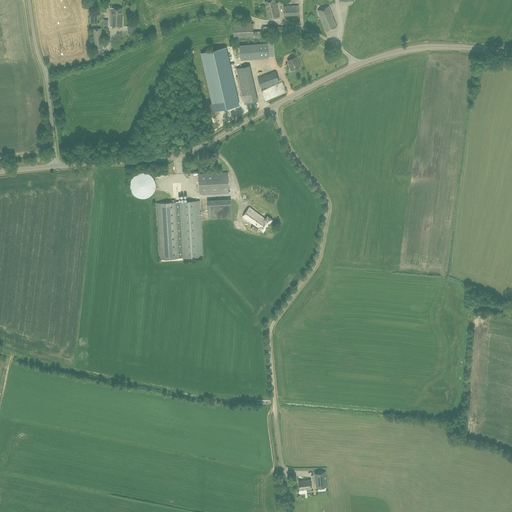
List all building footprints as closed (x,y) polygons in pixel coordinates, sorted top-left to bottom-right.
[(276,4),(275,0),(267,0),(265,1),(266,7),(268,19),(279,17),(277,4),(276,4)] [(284,15),(299,15),(298,5),(283,6),(284,15)] [(326,31),(337,27),(329,6),(318,10),(326,31)] [(122,17),(122,8),(110,8),(110,17),(122,17)] [(110,17),(110,27),(122,27),(122,17),(110,17)] [(254,31),(253,23),(233,24),(234,39),(263,39),(263,31),(273,31),(273,26),(263,26),(263,31),(254,31)] [(93,49),(102,48),(101,29),(92,29),(93,49)] [(240,45),(241,60),(269,58),(268,47),(268,43),(265,43),(240,45)] [(239,105),(226,47),(201,53),(214,110),(239,105)] [(291,70),(300,67),(296,57),(287,60),(291,70)] [(245,104),(257,101),(251,75),(249,66),(237,69),(245,104)] [(262,88),(279,82),(275,71),(258,78),(262,88)] [(200,194),(229,193),(228,172),(199,174),(200,194)] [(195,201),(195,199),(192,199),(192,201),(156,203),(159,259),(203,257),(200,201),(195,201)] [(211,203),(211,200),(207,200),(208,219),(232,218),(231,203),(218,204),(218,203),(211,203)] [(256,220),(247,220),(247,235),(256,235),(256,220)] [(327,487),(325,472),(315,473),(316,488),(327,487)] [(308,489),(312,489),(311,480),(298,481),(300,490),(307,489),(308,489)]
